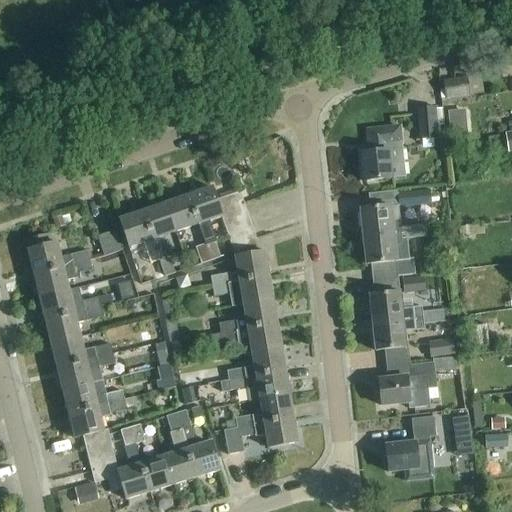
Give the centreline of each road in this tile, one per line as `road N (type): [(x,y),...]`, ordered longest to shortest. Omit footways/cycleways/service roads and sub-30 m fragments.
road 1 (residential): [(342,476),(302,97)]
road 2 (residential): [(0,197),(302,97)]
road 3 (residential): [(302,97),(511,32)]
road 4 (residential): [(37,511),(0,370)]
road 5 (residential): [(222,511),(342,476)]
